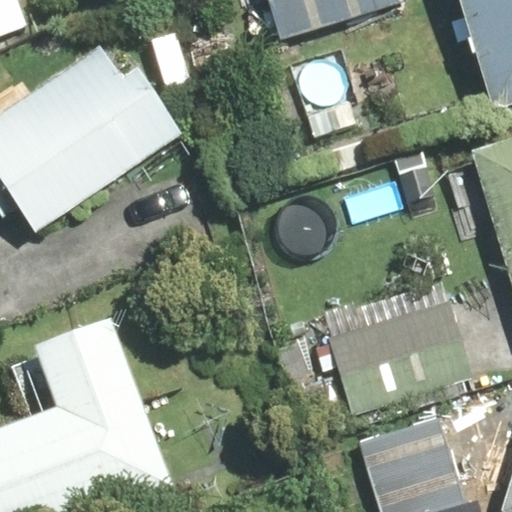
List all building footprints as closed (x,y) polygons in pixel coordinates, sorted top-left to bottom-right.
[(399,0),(258,0),(267,37),(401,7),(399,0)] [(511,0),(449,0),(486,116),(511,107),(511,0)] [(47,136),(25,105),(0,123),(0,231),(14,250),(178,132),(135,73),(47,136)] [(511,135),(464,150),(511,317),(511,135)] [(445,307),(323,345),(348,427),(470,389),(445,307)] [(0,511),(114,511),(168,493),(107,321),(24,351),(46,413),(0,429),(0,511)] [(437,428),(357,453),(374,511),(437,511),(461,505),(437,428)] [(511,511),(511,463),(499,511),(511,511)]
